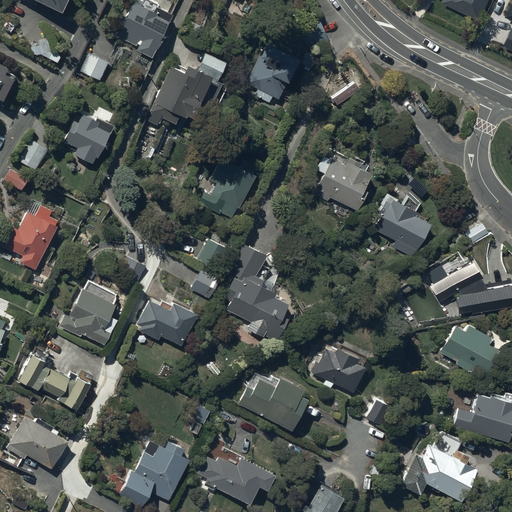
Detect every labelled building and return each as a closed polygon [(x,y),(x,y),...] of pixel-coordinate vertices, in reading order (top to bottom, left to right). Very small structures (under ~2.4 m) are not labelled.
[(38,0),(60,11),(65,0),(38,0)] [(158,2),(153,0),(133,0),(116,31),(136,43),(137,41),(139,42),(136,47),(151,55),(156,46),(157,46),(160,41),(157,39),(171,14),(156,5),(158,2)] [(489,0),(442,0),(442,2),(480,20),(489,0)] [(198,26),(186,20),(181,32),(193,37),(198,26)] [(327,38),(318,20),(300,28),(308,46),(327,38)] [(511,26),(503,45),(511,49),(511,26)] [(289,49),(276,42),(274,46),(269,44),(268,46),(264,44),(244,80),(257,87),(254,93),(268,101),(271,95),(276,97),(284,83),(284,84),(298,59),(287,54),(289,49)] [(107,61),(90,54),(81,73),(98,81),(107,61)] [(182,76),(168,69),(148,110),(150,112),(147,118),(156,123),(158,119),(161,120),(161,118),(174,124),(178,116),(183,119),(184,117),(190,119),(192,115),(203,120),(221,84),(214,80),(222,65),(203,55),(194,73),(186,69),(182,76)] [(0,103),(2,104),(13,84),(12,83),(16,76),(6,71),(7,70),(0,65),(0,103)] [(113,126),(95,117),(94,120),(81,113),(77,121),(73,120),(63,139),(76,146),(73,153),(91,163),(94,157),(96,158),(113,126)] [(30,140),(17,161),(34,171),(47,151),(30,140)] [(328,158),(321,155),(315,166),(322,170),(311,189),(326,197),(328,193),(355,207),(370,179),(366,177),(368,173),(354,166),(356,162),(344,156),(341,163),(328,157),(328,158)] [(255,165),(242,159),(237,169),(217,160),(209,180),(214,182),(208,194),(202,192),(197,202),(218,211),(218,210),(231,215),(235,206),(237,207),(251,176),(250,175),(255,165)] [(10,171),(3,181),(21,193),(28,182),(10,171)] [(408,190),(400,205),(392,201),(394,199),(382,192),(377,202),(381,204),(376,214),(379,216),(373,226),(395,238),(392,245),(411,255),(427,224),(413,216),(414,213),(413,212),(419,201),(408,190)] [(15,229),(6,247),(24,256),(21,263),(36,270),(57,228),(56,228),(58,222),(50,218),(53,212),(33,202),(19,231),(15,229)] [(207,238),(197,259),(214,266),(224,246),(207,238)] [(264,253),(237,241),(223,271),(232,275),(222,295),(229,298),(225,306),(250,318),(245,327),(261,334),(262,331),(276,338),(286,318),(280,314),(285,302),(272,296),(274,292),(259,285),(263,277),(254,273),(264,253)] [(199,271),(189,290),(209,300),(218,281),(199,271)] [(79,332),(81,329),(103,339),(107,330),(100,327),(102,322),(105,324),(109,316),(106,315),(110,307),(113,309),(116,303),(111,301),(113,296),(112,292),(86,279),(82,287),(79,286),(77,289),(79,290),(74,300),(73,300),(69,307),(70,307),(67,314),(63,313),(58,322),(79,332)] [(147,300),(135,322),(140,325),(138,329),(157,339),(160,335),(179,345),(195,315),(171,302),(170,305),(160,300),(157,306),(147,300)] [(453,326),(439,351),(457,361),(456,363),(470,371),(473,365),(486,372),(499,351),(486,343),(489,338),(467,325),(463,332),(453,326)] [(357,360),(335,349),(333,353),(324,349),(317,363),(313,361),(309,371),(313,373),(313,374),(324,380),(322,383),(330,387),(332,383),(352,392),(363,369),(355,364),(357,360)] [(31,357),(18,381),(76,412),(90,387),(88,386),(93,377),(80,370),(73,383),(49,370),(48,372),(43,369),(45,365),(31,357)] [(253,371),(241,396),(289,420),(303,391),(271,375),(269,379),(253,371)] [(489,397),(475,393),(470,411),(456,407),(453,417),(508,433),(511,419),(511,392),(505,391),(504,395),(491,391),(489,397)] [(387,405),(373,398),(366,415),(380,421),(387,405)] [(23,454),(26,449),(50,461),(65,430),(55,425),(57,421),(51,418),(52,417),(35,409),(33,413),(24,409),(5,446),(23,454)] [(130,464),(118,492),(140,501),(146,486),(168,495),(187,450),(180,447),(183,441),(167,434),(164,441),(148,434),(134,466),(130,464)] [(415,449),(401,480),(418,488),(424,476),(458,491),(473,457),(462,453),(466,445),(453,439),(449,448),(426,437),(420,452),(415,449)] [(272,467),(239,454),(236,461),(216,453),(214,458),(204,454),(197,472),(206,476),(203,484),(213,488),(214,485),(248,499),(250,494),(260,498),(272,467)] [(324,511),(339,485),(317,474),(297,511),(324,511)]
